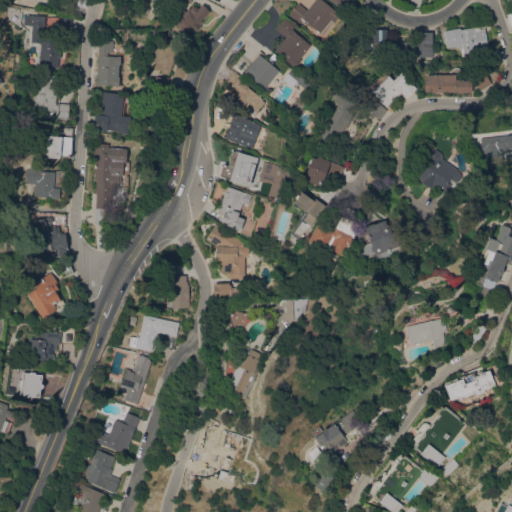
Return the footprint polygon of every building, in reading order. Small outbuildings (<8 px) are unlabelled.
[(87,0),(85,8),(74,5),(75,0),(87,0)] [(191,0),(190,3),(184,0),(173,0),(169,8),(162,5),(164,0),(191,0)] [(322,0),(335,10),(336,10),(340,13),(323,34),(320,32),(320,33),(306,21),(304,23),(301,20),(299,23),(288,15),(298,3),(306,10),(314,0),(322,0)] [(198,24),(201,26),(195,32),(191,29),(187,34),(172,21),(182,9),(185,11),(188,7),(189,8),(191,6),(194,5),(196,6),(198,8),(202,4),(210,11),(198,24)] [(59,53),(61,53),(60,58),(58,58),(58,67),(51,67),(51,68),(42,67),(42,62),(39,62),(41,42),(31,42),(32,25),(23,24),(24,14),(27,14),(27,13),(42,14),(41,34),(58,35),(57,43),(59,43),(59,53)] [(72,19),(70,30),(59,28),(61,17),(72,19)] [(300,58),(301,59),(294,68),(290,64),(291,63),(274,50),(286,36),(275,28),(284,17),(294,25),(291,28),(294,30),(293,31),(310,45),(300,58)] [(160,20),(158,29),(153,28),(152,28),(154,19),(157,19),(160,20)] [(463,48),(461,48),(454,46),(447,47),(444,30),(460,27),(460,29),(484,25),(488,50),(463,54),(463,48)] [(383,41),(383,40),(418,41),(418,31),(433,32),(432,57),(411,56),(411,52),(374,51),(374,41),(383,41)] [(96,76),(98,55),(99,55),(99,51),(98,51),(99,40),(113,41),(112,52),(107,52),(107,55),(117,56),(117,55),(120,56),(120,64),(118,64),(118,76),(119,76),(119,86),(115,86),(115,85),(96,84),(96,76)] [(162,41),(177,46),(176,50),(179,51),(175,60),(174,59),(169,73),(152,67),(162,41)] [(258,54),(279,70),(264,88),(244,72),(252,62),(258,54)] [(300,77),(292,87),(283,79),(291,69),(300,77)] [(255,112),(253,110),(251,112),(243,106),(240,109),(232,102),(236,97),(234,95),(237,91),(225,80),(234,70),(242,77),(240,79),(257,94),(258,92),(261,95),(260,97),(262,98),(261,99),(265,102),(255,112)] [(481,89),(473,78),(484,71),(491,83),(481,89)] [(401,72),(405,76),(416,88),(406,97),(401,93),(387,106),(384,104),(383,104),(370,91),(375,87),(373,86),(379,80),(380,81),(387,75),(392,80),(399,73),(401,72)] [(426,91),(426,74),(438,74),(455,74),(455,79),(463,79),(463,80),(472,80),(472,91),(426,91)] [(168,76),(168,88),(155,88),(155,76),(168,76)] [(57,78),(56,104),(57,104),(57,103),(69,104),(68,119),(56,118),(56,111),(33,110),(33,105),(28,105),(29,99),(30,99),(31,89),(34,89),(35,77),(57,78)] [(337,103),(334,102),(339,90),(343,92),(345,87),(359,94),(350,113),(352,113),(349,119),(348,118),(336,144),(322,138),(322,137),(319,136),(321,131),(324,132),(326,128),(325,128),(327,122),(328,123),(337,103)] [(123,94),(123,95),(129,95),(128,103),(125,102),(123,112),(121,112),(121,115),(130,117),(128,134),(117,133),(118,131),(107,130),(107,131),(93,129),(95,114),(99,114),(102,91),(123,94)] [(367,111),(374,101),(386,109),(379,119),(378,118),(367,111)] [(259,125),(253,139),(255,140),(252,146),(246,144),(246,145),(225,137),(229,126),(231,126),(232,124),(230,124),(234,113),(236,114),(254,123),(259,125)] [(511,133),(511,148),(506,149),(507,152),(502,153),(504,167),(485,169),(483,150),(481,150),(480,138),(511,133)] [(45,135),(72,137),(71,155),(61,155),(60,158),(43,157),(45,135)] [(157,151),(146,151),(146,141),(157,141),(157,151)] [(114,186),(114,187),(124,188),(124,195),(125,195),(124,206),(109,205),(109,209),(106,209),(105,224),(94,224),(96,193),(95,193),(96,181),(93,181),(94,172),(92,172),(93,167),(94,160),(92,160),(93,153),(94,153),(95,143),(110,144),(110,147),(127,148),(126,161),(123,161),(122,175),(121,175),(121,182),(119,182),(118,186),(114,186)] [(431,151),(432,149),(435,149),(441,153),(441,156),(440,157),(457,169),(456,170),(460,173),(461,177),(458,181),(454,182),(451,179),(448,182),(451,184),(445,194),(441,191),(440,193),(431,187),(431,188),(420,181),(421,180),(411,173),(428,149),(431,151)] [(220,176),(224,162),(227,163),(231,150),(253,156),(252,160),(253,160),(252,165),(250,165),(245,183),(220,176)] [(325,172),(330,174),(325,188),(303,179),(312,157),(316,158),(317,156),(330,161),(325,172)] [(59,198),(51,197),(34,196),(35,183),(25,183),(26,168),(40,169),(40,167),(48,168),(48,169),(64,170),(63,189),(60,189),(59,198)] [(228,186),(251,194),(248,204),(242,202),(237,216),(244,219),(240,230),(226,225),(227,223),(218,219),(220,214),(218,213),(228,186)] [(301,240),(290,233),(299,221),(299,217),(304,210),(298,206),(297,208),(291,204),(300,191),(314,200),(315,198),(325,205),(301,240)] [(329,250),(329,251),(309,241),(317,224),(333,231),(340,216),(358,224),(351,239),(354,240),(351,247),(350,246),(349,250),(346,248),(342,256),(329,250)] [(67,248),(65,248),(67,257),(60,258),(58,248),(38,252),(33,220),(42,219),(42,218),(50,217),(52,217),(53,220),(51,223),(51,225),(55,225),(55,226),(58,226),(59,232),(61,232),(62,234),(65,234),(67,248)] [(375,254),(374,251),(372,252),(370,247),(372,246),(365,226),(373,223),(373,224),(387,219),(390,227),(394,225),(401,245),(375,254)] [(437,239),(424,242),(421,222),(434,220),(437,239)] [(245,243),(249,247),(249,254),(245,257),(244,273),(245,273),(245,278),(226,278),(227,273),(221,273),(221,260),(216,260),(217,246),(206,239),(215,223),(245,243)] [(109,234),(110,224),(123,225),(122,232),(118,235),(109,234)] [(488,250),(485,249),(489,237),(495,240),(500,224),(511,228),(508,236),(511,237),(511,259),(510,258),(509,262),(505,260),(502,268),(503,269),(501,275),(499,275),(497,282),(485,277),(483,276),(487,268),(485,267),(486,264),(483,262),(488,250)] [(267,231),(263,245),(252,241),(253,237),(251,237),(252,234),(252,233),(254,226),(267,231)] [(189,304),(172,305),(168,305),(168,300),(171,300),(171,276),(163,276),(162,264),(177,263),(177,275),(186,275),(186,281),(187,281),(187,284),(189,284),(189,304)] [(27,293),(35,288),(33,283),(50,272),(52,275),(52,274),(57,282),(55,283),(58,289),(55,291),(60,300),(54,304),(56,307),(54,308),(55,309),(42,317),(27,293)] [(371,279),(373,287),(366,289),(363,281),(371,279)] [(231,282),(232,297),(214,298),(213,283),(231,282)] [(281,320),(280,299),(308,298),(305,312),(302,312),(298,320),(281,320)] [(238,330),(250,317),(238,306),(225,319),(238,330)] [(179,322),(176,336),(158,332),(156,341),(155,341),(154,345),(153,345),(151,351),(135,347),(129,346),(130,345),(128,345),(130,336),(131,336),(136,337),(138,330),(140,331),(143,314),(179,322)] [(135,325),(127,323),(129,315),(136,316),(135,325)] [(440,318),(441,325),(445,324),(447,331),(443,332),(445,344),(435,350),(432,340),(410,345),(405,326),(440,318)] [(480,320),(485,323),(473,345),(468,342),(480,320)] [(60,332),(60,326),(75,327),(73,343),(60,342),(60,344),(57,343),(56,350),(53,350),(52,360),(28,358),(29,346),(27,346),(28,338),(27,338),(28,333),(32,333),(32,331),(60,332)] [(252,382),(253,383),(251,387),(250,387),(243,403),(239,402),(241,398),(231,394),(233,391),(234,384),(229,382),(237,365),(236,365),(242,353),(247,355),(251,348),(262,354),(259,360),(262,361),(256,373),(257,374),(252,382)] [(137,404),(124,399),(127,389),(119,386),(125,368),(133,370),(133,369),(132,369),(133,365),(134,366),(138,354),(148,357),(151,361),(137,404)] [(459,374),(459,373),(463,371),(463,372),(481,365),(482,369),(487,367),(494,385),(484,389),(484,391),(475,395),(474,393),(463,397),(463,396),(458,398),(457,397),(450,400),(444,385),(445,385),(445,383),(457,378),(457,380),(460,378),(459,374)] [(21,386),(18,385),(19,380),(22,381),(23,372),(30,373),(30,371),(35,372),(35,373),(42,374),(41,384),(43,384),(43,386),(43,388),(42,388),(41,388),(39,397),(32,396),(32,397),(27,396),(27,395),(20,394),(21,386)] [(0,401),(8,404),(7,406),(8,406),(7,409),(14,412),(11,418),(6,416),(5,420),(8,421),(4,432),(0,430),(0,401)] [(464,423),(433,463),(411,446),(412,444),(410,443),(418,432),(420,433),(427,424),(430,426),(438,415),(437,414),(437,412),(439,409),(441,408),(444,408),(464,423)] [(361,422),(343,436),(347,442),(327,456),(326,454),(323,455),(320,451),(323,448),(314,436),(321,431),(321,432),(352,409),(361,422)] [(136,427),(135,427),(127,447),(126,446),(123,453),(94,441),(98,430),(109,434),(115,419),(122,422),(126,412),(140,417),(136,427)] [(216,442),(228,446),(224,456),(233,459),(228,473),(219,469),(214,471),(212,471),(209,470),(207,467),(206,465),(205,464),(205,461),(206,459),(207,457),(208,455),(210,454),(212,453),(216,442)] [(324,457),(315,463),(307,452),(316,446),(324,457)] [(84,472),(88,463),(90,464),(97,449),(115,456),(110,468),(112,469),(110,475),(120,478),(114,492),(101,487),(102,486),(84,478),(86,473),(84,472)] [(400,504),(393,511),(391,511),(377,501),(372,496),(372,495),(368,491),(370,487),(373,484),(377,479),(380,481),(381,480),(380,479),(384,473),(386,475),(392,467),(390,466),(392,462),(395,457),(400,454),(417,467),(420,470),(424,466),(436,475),(427,486),(418,478),(396,501),(400,504)] [(338,466),(334,471),(327,465),(331,460),(338,466)] [(324,487),(318,483),(324,473),(331,477),(324,487)] [(98,511),(77,511),(85,495),(72,490),(75,482),(105,494),(103,499),(101,498),(99,503),(101,504),(98,511)] [(511,511),(511,500),(509,507),(503,504),(499,511),(511,511)]
